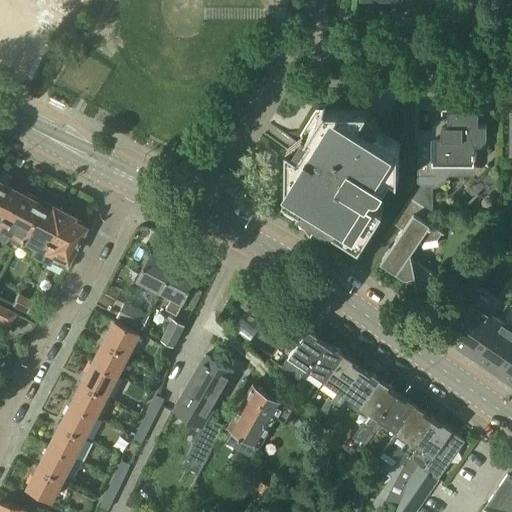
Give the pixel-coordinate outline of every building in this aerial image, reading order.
[(2,0),(23,11),(28,0),(2,0)] [(28,0),(23,11),(44,22),(55,0),(59,0),(60,1),(60,0),(28,0)] [(288,194),(286,197),(362,245),(385,206),(377,201),(393,174),(400,178),(401,145),(403,143),(380,127),(378,130),(362,119),(368,108),(330,107),(327,105),(320,116),(322,117),(300,152),(290,145),(288,194)] [(479,124),(479,110),(449,109),(449,118),(442,118),(441,128),(438,132),(438,135),(432,135),(432,128),(419,128),(418,173),(435,173),(435,164),(474,165),(475,154),(477,154),(477,149),(475,149),(475,143),(481,143),(487,138),(487,124),(479,124)] [(0,179),(0,220),(16,191),(5,185),(6,183),(0,179)] [(418,182),(418,185),(412,195),(432,209),(434,209),(434,190),(434,182),(418,182)] [(20,236),(38,203),(39,201),(27,195),(26,196),(16,191),(0,220),(0,232),(4,235),(7,229),(20,236)] [(382,259),(381,260),(385,263),(383,265),(392,272),(394,269),(407,278),(407,277),(415,275),(418,288),(419,288),(419,286),(428,292),(428,291),(439,276),(413,258),(412,251),(419,241),(421,241),(421,240),(438,237),(443,231),(444,232),(445,231),(430,221),(425,218),(431,209),(432,209),(412,195),(411,195),(394,221),(395,221),(404,227),(396,240),(392,245),(390,245),(390,246),(391,246),(382,259)] [(39,201),(38,203),(20,236),(33,243),(30,249),(40,254),(62,212),(51,206),(51,207),(39,201)] [(66,260),(83,227),(85,224),(62,212),(40,254),(49,259),(52,253),(66,260)] [(511,239),(503,240),(503,252),(511,252),(511,239)] [(138,277),(163,290),(178,262),(153,249),(151,252),(149,251),(144,261),(146,262),(138,277)] [(181,261),(180,263),(178,262),(163,290),(174,295),(169,305),(180,310),(199,273),(189,268),(190,266),(181,261)] [(39,302),(20,292),(17,297),(13,304),(32,314),(39,302)] [(441,330),(440,332),(479,359),(506,321),(466,294),(441,330)] [(126,301),(118,315),(143,328),(151,313),(126,301)] [(0,318),(10,324),(16,312),(0,304),(0,318)] [(173,316),(162,337),(175,344),(186,323),(173,316)] [(116,318),(105,340),(129,352),(141,331),(116,318)] [(511,325),(506,321),(479,359),(511,381),(511,325)] [(301,377),(301,376),(327,339),(309,327),(302,337),(291,329),(272,357),(301,377)] [(326,379),(327,379),(346,353),(327,339),(301,376),(306,380),(313,370),(326,379)] [(119,373),(129,352),(105,340),(94,361),(119,373)] [(337,403),(363,365),(346,353),(327,379),(339,389),(332,399),(329,397),(322,407),(330,413),(337,403)] [(215,444),(225,425),(208,416),(234,371),(206,354),(175,409),(203,425),(198,435),(215,444)] [(94,361),(83,381),(108,394),(119,373),(94,361)] [(360,403),(380,377),(363,365),(337,403),(340,405),(348,395),(360,403)] [(350,431),(362,440),(398,389),(380,377),(360,403),(374,413),(370,419),(362,413),(350,431)] [(83,381),(73,402),(97,415),(108,394),(83,381)] [(244,433),(268,390),(254,382),(227,428),(231,431),(227,438),(244,448),(251,436),(244,433)] [(399,390),(398,389),(362,440),(366,443),(383,419),(396,429),(416,402),(399,390)] [(251,436),(244,448),(251,452),(256,445),(260,447),(279,415),(287,419),(294,407),(286,402),(287,401),(268,390),(244,433),(251,436)] [(151,405),(159,409),(163,402),(165,398),(157,393),(151,405)] [(86,435),(97,415),(73,402),(62,423),(86,435)] [(400,461),(434,415),(416,402),(396,429),(382,449),(397,459),(400,461)] [(159,409),(151,405),(145,416),(153,421),(159,409)] [(451,429),(451,428),(434,415),(400,461),(413,470),(406,481),(400,500),(390,495),(388,500),(383,511),(415,511),(465,439),(451,429)] [(153,421),(145,416),(139,427),(147,432),(153,421)] [(351,434),(331,417),(321,428),(341,445),(351,434)] [(62,423),(51,444),(75,456),(86,435),(62,423)] [(139,427),(135,435),(134,438),(142,442),(147,432),(139,427)] [(51,444),(40,464),(64,477),(75,456),(51,444)] [(117,471),(126,475),(131,463),(123,459),(117,471)] [(53,498),(64,477),(40,464),(29,485),(53,498)] [(112,482),(120,486),(126,475),(117,471),(112,482)] [(511,511),(511,477),(507,474),(480,511),(511,511)] [(360,511),(373,480),(364,476),(349,511),(360,511)] [(261,480),(250,501),(264,507),(274,486),(261,480)] [(120,486),(112,482),(106,494),(115,498),(120,486)] [(109,509),(115,498),(106,494),(101,505),(109,509)] [(0,499),(0,511),(25,511),(27,506),(0,499)]
